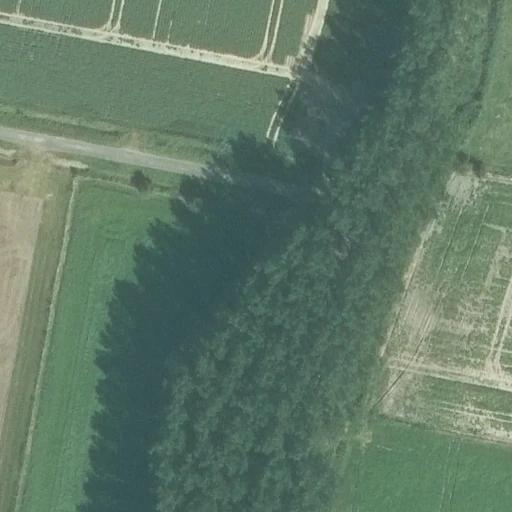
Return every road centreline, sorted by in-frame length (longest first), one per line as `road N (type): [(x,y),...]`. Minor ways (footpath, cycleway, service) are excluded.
road 1 (track): [(208,511),(215,453),(364,195)]
road 2 (unclassified): [(364,195),(466,0)]
